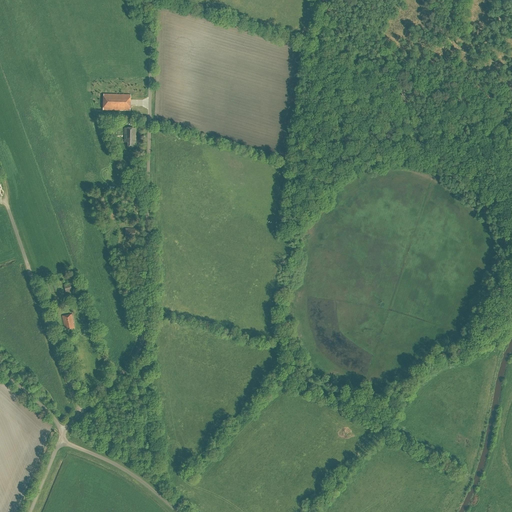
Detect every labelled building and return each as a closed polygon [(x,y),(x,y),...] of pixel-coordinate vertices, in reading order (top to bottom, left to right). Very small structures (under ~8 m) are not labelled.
[(104,95),(103,110),(130,111),(131,95),(104,95)] [(119,142),(128,143),(128,147),(134,147),(135,143),(135,140),(136,140),(136,128),(119,128),(119,142)] [(125,229),(125,237),(134,237),(134,235),(135,235),(135,229),(125,229)] [(64,285),(68,299),(74,297),(72,290),(70,284),(64,285)] [(72,315),(62,317),(65,329),(67,328),(68,330),(75,328),(72,315)]
